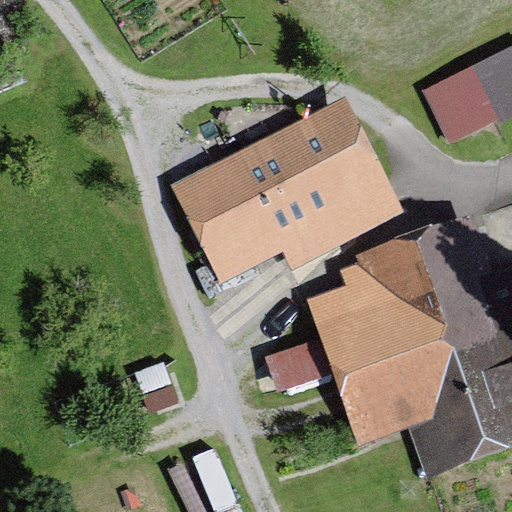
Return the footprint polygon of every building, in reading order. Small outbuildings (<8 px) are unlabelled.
[(0,0),(0,53),(29,40),(10,0),(0,0)] [(425,95),(448,141),(493,119),(471,73),(425,95)] [(334,222),(341,237),(388,213),(337,113),(184,191),(226,275),(334,222)] [(421,389),(444,458),(511,434),(511,402),(489,334),(511,326),(511,269),(472,283),(455,235),(343,274),(349,292),(319,303),(364,438),(390,428),(381,403),(421,389)] [(275,358),(287,390),(331,376),(319,344),(275,358)]
